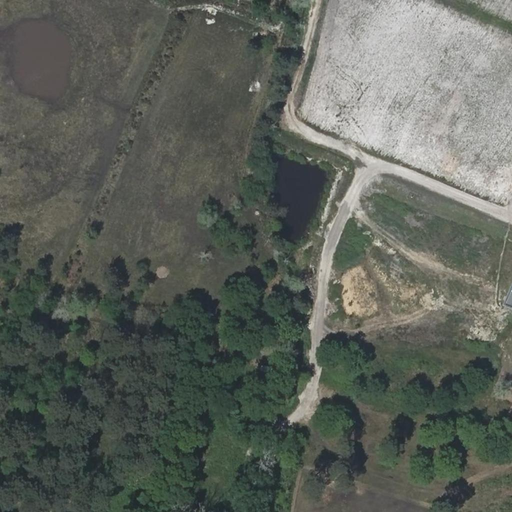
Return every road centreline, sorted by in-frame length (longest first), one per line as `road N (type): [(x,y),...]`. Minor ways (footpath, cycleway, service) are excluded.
road 1 (track): [(310,399),(317,286),(359,181),(386,171),(294,127),(287,115),(317,0)]
road 2 (unclassified): [(386,171),(511,223)]
